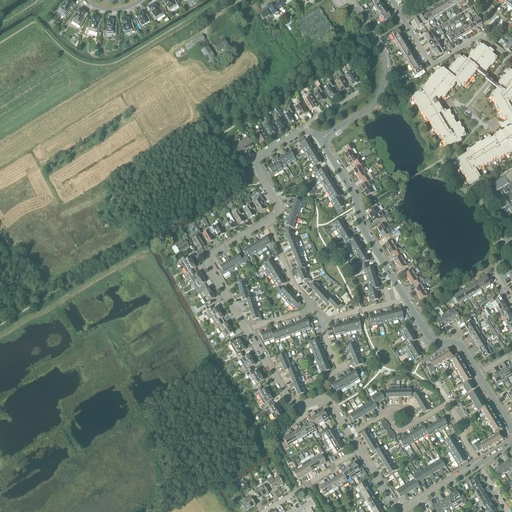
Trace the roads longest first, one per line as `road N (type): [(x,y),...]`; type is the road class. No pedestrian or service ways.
road 1 (residential): [(405,299),(321,138)]
road 2 (residential): [(321,138),(380,95),(383,55),(352,0)]
road 3 (residential): [(391,0),(430,64),(478,36),(511,60)]
road 4 (residential): [(247,329),(209,262),(268,221)]
